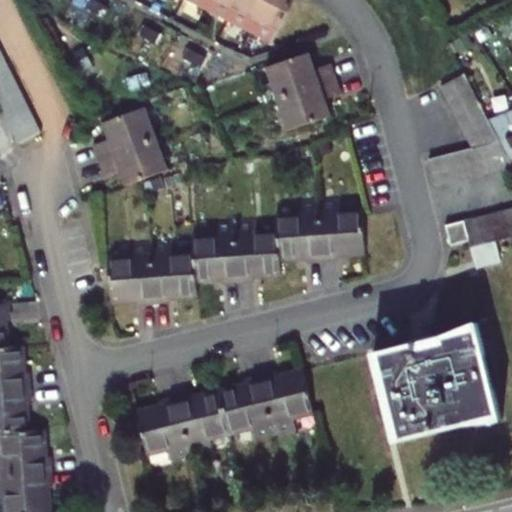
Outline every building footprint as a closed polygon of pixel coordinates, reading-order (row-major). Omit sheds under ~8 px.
[(210,0),(185,0),(205,10),(210,0)] [(238,0),(210,0),(205,10),(228,21),(238,0)] [(266,0),(238,0),(228,21),(250,32),(266,0)] [(294,0),(266,0),(250,32),(272,44),(294,0)] [(502,37),(511,29),(511,21),(509,17),(495,26),(502,37)] [(328,65),(312,71),(307,55),(264,69),(283,130),(326,117),(321,101),(337,96),(328,65)] [(2,58),(0,59),(0,75),(8,71),(2,58)] [(0,90),(15,83),(8,71),(0,75),(0,90)] [(487,121),(470,86),(464,73),(440,86),(471,147),(427,159),(435,186),(510,166),(508,161),(497,140),(488,122),(487,121)] [(15,83),(0,90),(0,105),(21,95),(15,83)] [(21,95),(0,105),(0,115),(2,120),(27,107),(21,95)] [(2,120),(8,132),(33,119),(27,107),(2,120)] [(511,159),(511,110),(487,121),(488,122),(497,140),(508,161),(511,159)] [(98,126),(103,142),(99,143),(100,161),(101,177),(112,174),(117,189),(161,174),(141,113),(98,126)] [(39,132),(33,119),(8,132),(14,145),(39,132)] [(96,179),(101,177),(100,161),(99,143),(86,147),(96,179)] [(339,201),(318,202),(322,261),(338,260),(338,254),(365,252),(362,212),(340,213),(339,201)] [(322,261),(318,202),(296,203),(297,216),(276,218),(277,233),(278,258),(305,256),(305,261),(322,261)] [(511,207),(463,220),(469,240),(470,248),(511,236),(511,207)] [(449,245),(469,240),(463,220),(444,225),(449,245)] [(278,258),(277,233),(256,235),(255,222),(233,224),(237,283),(254,281),(254,276),(279,274),(278,258)] [(237,283),(233,224),(213,225),(214,238),(192,239),(193,254),(195,280),(221,279),(222,284),(237,283)] [(195,280),(193,254),(170,255),(169,243),(149,244),(153,303),(170,302),(170,298),(196,296),(195,280)] [(137,300),(137,305),(153,303),(149,244),(128,246),(128,258),(107,260),(110,302),(137,300)] [(0,349),(7,349),(4,321),(9,321),(7,303),(0,303),(0,349)] [(400,440),(499,414),(477,328),(379,353),(400,440)] [(0,391),(29,389),(28,373),(23,374),(21,348),(7,349),(0,349),(0,391)] [(274,373),(259,377),(274,434),(295,429),(292,416),(313,411),(303,371),(276,377),(274,373)] [(274,434),(259,377),(243,381),(245,385),(220,392),(230,432),(249,427),(252,440),(274,434)] [(0,434),(0,435),(28,432),(25,406),(31,405),(29,389),(0,391),(0,434)] [(230,432),(220,392),(203,396),(201,391),(176,398),(190,455),(212,449),(209,437),(230,432)] [(167,448),(170,461),(190,455),(176,398),(150,404),(151,409),(135,413),(145,453),(167,448)] [(0,476),(50,473),(49,457),(45,457),(42,431),(28,432),(0,435),(2,455),(0,455),(0,476)] [(51,490),(50,473),(0,476),(0,497),(5,498),(6,511),(49,511),(47,490),(51,490)]
